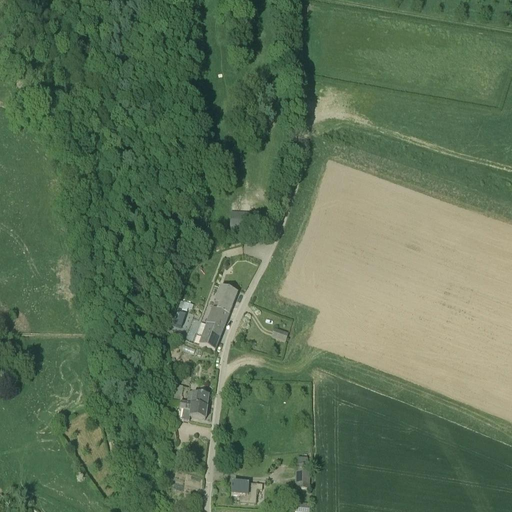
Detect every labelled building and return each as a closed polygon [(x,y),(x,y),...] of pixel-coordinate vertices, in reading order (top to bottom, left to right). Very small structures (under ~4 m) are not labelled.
[(260,215),(230,214),(230,230),(259,231),(260,215)] [(217,309),(230,314),(237,295),(221,288),(215,302),(218,304),(217,309)] [(184,303),(181,310),(187,313),(190,306),(184,303)] [(207,326),(223,332),(230,314),(217,309),(216,311),(212,310),(207,326)] [(165,334),(169,335),(171,336),(174,327),(181,329),(185,317),(179,314),(176,323),(169,321),(165,334)] [(222,332),(223,332),(207,326),(206,327),(201,325),(197,336),(202,338),(199,348),(215,353),(215,352),(221,335),(222,333),(223,333),(222,332)] [(288,335),(274,331),(271,339),(285,344),(288,335)] [(208,397),(188,394),(189,389),(182,388),(182,393),(180,404),(179,405),(179,406),(186,407),(207,410),(208,397)] [(188,419),(205,422),(207,410),(186,407),(179,406),(178,411),(183,412),(181,422),(187,423),(188,419)] [(295,490),(309,490),(310,466),(296,466),(295,490)] [(231,491),(231,497),(239,497),(239,505),(255,506),(256,494),(263,494),(263,487),(232,484),(232,489),(231,489),(231,491)]
